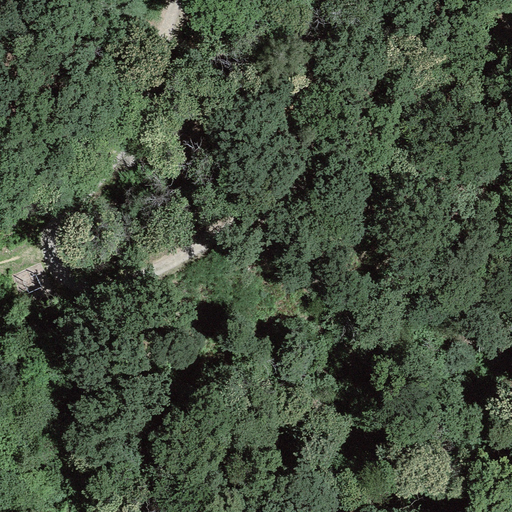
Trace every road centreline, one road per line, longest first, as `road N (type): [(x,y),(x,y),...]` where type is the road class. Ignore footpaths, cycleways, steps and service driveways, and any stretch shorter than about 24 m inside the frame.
road 1 (track): [(511,19),(393,124),(174,262),(98,286),(65,277),(53,253)]
road 2 (track): [(53,253),(61,220),(105,175),(136,117)]
road 3 (track): [(136,117),(179,0)]
